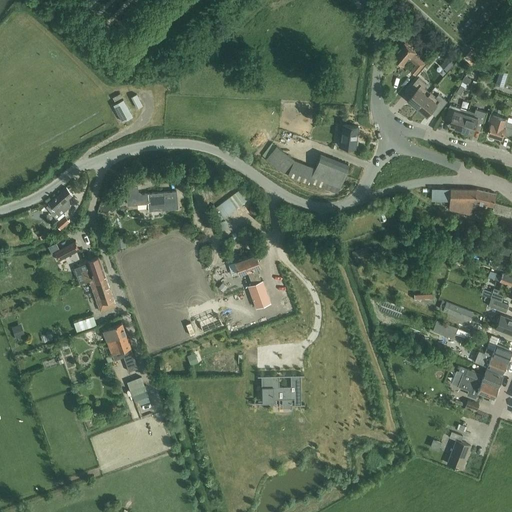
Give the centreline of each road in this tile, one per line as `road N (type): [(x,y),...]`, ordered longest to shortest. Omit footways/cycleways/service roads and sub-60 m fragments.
road 1 (tertiary): [(348,204),(311,208),(207,148),(157,143),(107,156),(18,206)]
road 2 (unknown): [(324,207),(294,234),(333,305),(318,349)]
road 3 (tertiary): [(392,130),(375,94),(374,25),(354,0)]
road 4 (residential): [(348,204),(411,183),(479,174)]
road 5 (residential): [(511,163),(392,130)]
